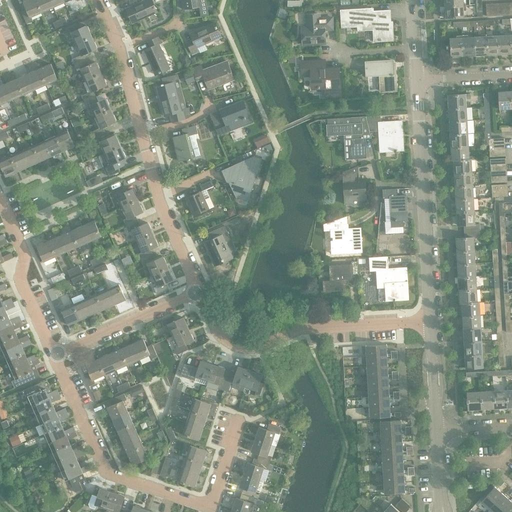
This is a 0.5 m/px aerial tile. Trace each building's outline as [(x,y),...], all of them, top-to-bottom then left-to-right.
[(42,13),(36,0),(28,0),(23,2),(27,10),(21,12),(26,24),(33,21),(31,18),(42,13)] [(49,0),(36,0),(42,13),(53,8),(49,0)] [(141,0),(143,2),(126,9),(132,23),(157,12),(151,0),(141,0)] [(181,0),(183,9),(199,7),(198,0),(181,0)] [(463,5),(445,6),(446,19),(464,18),(463,5)] [(341,11),(342,24),(342,28),(358,27),(358,31),(373,30),(374,42),(393,41),(392,26),(391,26),(390,11),(373,12),(373,9),(341,11)] [(306,15),(307,24),(307,27),(302,27),(303,46),(326,44),(325,30),(333,30),(332,18),(320,19),(319,14),(306,15)] [(65,18),(59,20),(61,26),(67,23),(65,18)] [(61,26),(59,20),(53,23),(56,29),(61,26)] [(215,23),(212,24),(190,34),(193,41),(187,43),(192,54),(198,52),(197,48),(221,37),(215,23)] [(71,33),(76,44),(92,37),(87,26),(79,29),(77,24),(65,29),(67,35),(71,33)] [(499,36),(487,37),(488,55),(500,54),(499,36)] [(511,53),(511,36),(499,36),(500,54),(511,53)] [(72,60),(74,66),(86,60),(84,55),(97,49),(92,37),(76,44),(81,56),(72,60)] [(151,48),(144,50),(155,75),(169,69),(158,45),(162,43),(159,37),(148,42),(151,48)] [(487,37),(474,38),(475,56),(488,55),(487,37)] [(463,56),(462,38),(450,39),(451,57),(463,56)] [(474,38),(462,38),(463,56),(475,56),(474,38)] [(184,56),(182,60),(185,66),(191,64),(187,55),(184,56)] [(86,60),(74,66),(77,71),(81,70),(86,81),(101,74),(96,62),(89,66),(86,60)] [(201,65),(192,69),(193,71),(196,81),(197,81),(204,78),(208,90),(234,80),(227,61),(203,70),(201,65)] [(325,61),(301,62),(302,76),(311,76),(312,89),(326,88),(326,97),(340,96),(339,68),(325,69),(325,61)] [(393,61),(366,63),(367,76),(380,75),(381,92),(396,91),(395,67),(393,68),(393,61)] [(51,64),(39,69),(46,85),(58,80),(51,64)] [(39,69),(28,74),(35,90),(46,85),(39,69)] [(193,71),(184,74),(188,84),(196,81),(193,71)] [(28,74),(16,79),(23,95),(35,90),(28,74)] [(81,96),(84,102),(96,97),(93,91),(106,86),(101,74),(86,81),(91,92),(81,96)] [(16,79),(5,84),(12,100),(23,95),(16,79)] [(162,86),(157,87),(164,116),(170,115),(172,123),(186,119),(184,111),(181,111),(174,83),(164,85),(164,84),(161,85),(162,86)] [(12,100),(5,84),(0,86),(0,104),(0,105),(12,100)] [(511,108),(511,92),(499,93),(500,109),(511,108)] [(448,95),(449,109),(466,108),(465,94),(448,95)] [(59,99),(61,104),(67,102),(65,96),(59,99)] [(96,97),(84,102),(87,108),(90,106),(95,117),(111,110),(106,99),(98,102),(96,97)] [(224,118),(214,122),(219,135),(229,131),(227,126),(243,119),(244,120),(246,119),(249,117),(243,101),(220,110),(224,118)] [(48,104),(42,106),(45,112),(50,109),(48,104)] [(45,112),(42,106),(36,109),(39,114),(45,112)] [(466,108),(449,109),(450,122),(467,121),(466,108)] [(91,133),(94,139),(105,133),(103,128),(116,122),(111,110),(95,117),(100,128),(91,133)] [(52,112),(46,115),(48,120),(54,118),(52,112)] [(25,114),(19,116),(22,122),(27,119),(25,114)] [(48,120),(46,115),(40,117),(43,123),(48,120)] [(22,122),(19,116),(8,122),(10,127),(22,122)] [(380,116),(366,117),(370,132),(379,131),(380,152),(395,152),(397,152),(397,151),(404,151),(402,121),(381,122),(380,116)] [(79,117),(70,121),(73,127),(81,124),(79,117)] [(366,117),(327,120),(328,136),(348,135),(349,159),(366,158),(365,140),(371,139),(366,117)] [(467,121),(450,122),(451,135),(468,134),(467,121)] [(29,122),(23,125),(25,130),(31,128),(29,122)] [(25,130),(23,125),(17,127),(19,133),(25,130)] [(189,136),(195,135),(198,134),(196,126),(182,129),(183,135),(174,138),(180,162),(200,156),(198,148),(192,149),(189,136)] [(68,131),(56,136),(63,152),(74,147),(68,131)] [(7,132),(1,134),(4,140),(9,138),(7,132)] [(105,133),(94,139),(96,145),(100,143),(105,154),(120,147),(115,135),(108,139),(105,133)] [(468,134),(451,135),(451,148),(468,147),(468,134)] [(56,136),(45,141),(51,157),(63,152),(56,136)] [(45,141),(33,146),(40,162),(51,157),(45,141)] [(33,146),(22,151),(29,167),(40,162),(33,146)] [(120,147),(105,154),(99,157),(106,174),(108,173),(109,177),(120,172),(119,168),(125,166),(122,160),(126,159),(120,147)] [(468,147),(451,148),(452,160),(471,160),(471,159),(469,159),(468,147)] [(22,151),(11,156),(17,172),(29,167),(22,151)] [(17,172),(11,156),(0,161),(0,163),(6,177),(17,172)] [(223,171),(227,182),(233,184),(232,187),(236,197),(248,201),(261,160),(254,157),(223,171)] [(471,160),(452,160),(452,161),(454,161),(455,174),(472,172),(471,160)] [(357,167),(343,172),(343,176),(344,176),(346,205),(353,205),(353,202),(366,201),(365,179),(358,180),(357,167)] [(472,172),(455,174),(456,187),(472,185),(472,172)] [(200,186),(202,191),(213,186),(211,181),(200,186)] [(472,185),(456,187),(456,200),(473,198),(472,185)] [(117,197),(122,208),(138,201),(133,189),(125,192),(123,187),(111,192),(114,198),(117,197)] [(397,189),(383,190),(383,199),(390,199),(391,222),(391,228),(404,227),(404,223),(404,221),(408,221),(406,196),(397,196),(397,189)] [(204,200),(200,192),(186,198),(194,216),(208,210),(208,209),(214,207),(210,198),(204,200)] [(473,198),(456,200),(457,212),(474,211),(473,198)] [(138,201),(122,208),(127,219),(123,220),(126,226),(138,221),(136,216),(143,212),(138,201)] [(229,210),(228,213),(230,217),(237,215),(234,208),(229,210)] [(474,211),(457,212),(458,226),(464,225),(475,224),(474,211)] [(331,254),(340,254),(362,253),(361,228),(346,229),(346,218),(330,223),(330,231),(331,241),(331,254)] [(94,221),(83,226),(90,242),(101,237),(94,221)] [(138,221),(126,226),(129,232),(132,231),(137,242),(153,235),(148,223),(140,226),(138,221)] [(83,226),(71,231),(78,247),(90,242),(83,226)] [(210,241),(206,243),(216,264),(231,258),(224,243),(230,240),(224,226),(207,234),(210,241)] [(71,231),(60,236),(67,252),(78,247),(71,231)] [(153,235),(137,242),(142,253),(139,254),(141,260),(153,255),(151,250),(158,246),(153,235)] [(60,236),(49,241),(56,257),(67,252),(60,236)] [(456,238),(457,252),(474,251),(473,238),(464,238),(456,238)] [(56,257),(49,241),(37,247),(44,262),(56,257)] [(474,251),(457,252),(458,265),(475,264),(474,251)] [(0,252),(0,264),(13,258),(11,253),(2,257),(0,252)] [(153,255),(141,260),(144,266),(147,265),(152,276),(168,269),(163,257),(155,260),(153,255)] [(102,256),(96,259),(99,264),(104,262),(102,256)] [(388,257),(370,258),(371,271),(377,271),(378,288),(386,287),(387,301),(394,300),(394,302),(395,301),(395,300),(408,300),(407,268),(389,269),(388,257)] [(99,264),(96,259),(90,261),(93,267),(99,264)] [(106,264),(100,267),(102,273),(108,270),(106,264)] [(475,264),(458,265),(459,278),(476,277),(475,264)] [(330,281),(323,282),(324,292),(346,291),(345,281),(352,280),(352,265),(330,266),(330,281)] [(79,266),(73,269),(76,274),(82,272),(79,266)] [(102,273),(100,267),(94,270),(96,275),(102,273)] [(76,274),(73,269),(68,271),(70,277),(76,274)] [(168,269),(152,276),(157,287),(154,288),(156,294),(168,289),(166,284),(173,280),(168,269)] [(63,273),(51,278),(54,284),(65,279),(63,273)] [(83,274),(77,277),(79,283),(85,280),(83,274)] [(79,283),(77,277),(71,280),(74,285),(79,283)] [(476,277),(459,278),(459,291),(476,290),(476,277)] [(119,284),(107,290),(114,305),(126,300),(119,284)] [(107,290),(96,295),(103,310),(114,305),(107,290)] [(476,290),(459,291),(460,304),(479,302),(477,302),(476,290)] [(96,295),(85,300),(92,315),(103,310),(96,295)] [(0,298),(0,308),(13,303),(11,299),(2,303),(0,298)] [(85,300),(73,305),(80,320),(92,315),(85,300)] [(479,302),(460,304),(462,304),(463,317),(480,315),(479,302)] [(13,303),(0,308),(0,319),(8,316),(6,311),(15,307),(13,303)] [(80,320),(73,305),(62,310),(61,306),(54,309),(60,320),(65,318),(69,326),(80,320)] [(480,315),(463,317),(464,329),(481,328),(480,315)] [(8,316),(0,319),(0,330),(21,322),(19,317),(10,321),(8,316)] [(168,325),(173,336),(188,330),(183,318),(176,321),(173,316),(162,321),(164,327),(168,325)] [(21,322),(0,330),(0,342),(16,335),(14,330),(23,326),(21,322)] [(481,328),(464,329),(464,342),(481,341),(481,328)] [(188,330),(173,336),(178,348),(174,349),(177,355),(188,350),(186,345),(194,341),(188,330)] [(16,335),(0,342),(0,345),(3,352),(29,340),(28,336),(18,340),(16,335)] [(29,340),(3,352),(7,361),(25,354),(22,349),(31,345),(29,340)] [(143,340),(131,345),(138,360),(149,356),(151,359),(157,356),(152,345),(147,347),(143,340)] [(481,341),(464,342),(465,355),(482,354),(481,341)] [(131,345),(120,350),(127,365),(138,360),(131,345)] [(366,346),(366,357),(387,356),(386,345),(366,346)] [(120,350),(109,355),(116,370),(127,365),(120,350)] [(25,354),(7,361),(11,371),(38,359),(36,354),(27,358),(25,354)] [(482,354),(465,355),(466,369),(483,368),(482,354)] [(109,355),(97,360),(104,376),(116,370),(109,355)] [(387,356),(366,357),(367,367),(388,366),(387,356)] [(38,359),(11,371),(15,380),(12,381),(15,388),(34,379),(32,373),(33,373),(31,367),(40,363),(38,359)] [(104,376),(97,360),(86,365),(89,373),(84,375),(89,387),(95,384),(93,380),(104,376)] [(198,369),(184,364),(180,377),(195,381),(196,378),(208,381),(213,365),(201,361),(198,369)] [(213,365),(208,381),(219,385),(218,389),(224,391),(228,379),(222,377),(225,369),(213,365)] [(388,366),(367,367),(368,377),(388,376),(388,366)] [(228,379),(224,391),(230,393),(233,384),(245,387),(250,371),(238,367),(233,381),(228,379)] [(250,371),(245,387),(256,391),(255,395),(261,397),(265,385),(260,383),(262,375),(250,371)] [(139,378),(141,383),(147,381),(145,375),(139,378)] [(388,376),(368,377),(368,387),(389,386),(388,376)] [(128,382),(122,385),(125,391),(131,388),(128,382)] [(28,397),(32,406),(59,395),(57,390),(48,394),(45,389),(44,390),(41,383),(19,393),(22,400),(28,397)] [(125,391),(122,385),(116,388),(119,393),(125,391)] [(389,386),(368,387),(369,398),(389,396),(389,386)] [(506,391),(493,392),(494,409),(507,408),(506,391)] [(481,409),(480,392),(467,393),(468,410),(481,409)] [(493,392),(480,392),(481,409),(494,409),(493,392)] [(100,393),(94,395),(96,402),(103,399),(100,393)] [(107,408),(113,420),(128,413),(123,402),(127,400),(124,394),(113,399),(115,405),(107,408)] [(59,395),(32,406),(36,416),(54,408),(52,403),(61,399),(59,395)] [(389,396),(369,398),(369,408),(390,407),(389,396)] [(195,399),(191,411),(207,417),(211,404),(195,399)] [(390,407),(369,408),(370,419),(390,417),(390,407)] [(54,408),(36,416),(40,425),(67,413),(65,409),(56,413),(54,408)] [(147,411),(150,417),(155,415),(153,409),(147,411)] [(191,411),(187,423),(203,428),(207,417),(191,411)] [(67,413),(40,425),(45,434),(62,426),(60,422),(69,418),(67,413)] [(128,413),(113,420),(118,431),(133,424),(128,413)] [(155,415),(150,417),(152,423),(158,420),(155,415)] [(7,421),(1,423),(4,429),(9,427),(7,421)] [(380,422),(381,433),(401,431),(401,421),(380,422)] [(203,428),(187,423),(183,435),(199,441),(203,428)] [(133,424),(118,431),(123,443),(138,436),(133,424)] [(255,440),(271,445),(276,447),(280,435),(279,435),(281,429),(269,425),(267,430),(259,428),(255,440)] [(62,426),(45,434),(49,444),(75,432),(73,427),(64,431),(62,426)] [(166,430),(168,436),(174,433),(171,428),(166,430)] [(157,434),(160,440),(165,437),(163,431),(157,434)] [(401,431),(381,433),(381,443),(402,442),(401,431)] [(75,432),(49,444),(53,453),(70,445),(68,440),(77,436),(75,432)] [(174,433),(168,436),(171,442),(176,439),(174,433)] [(17,435),(9,439),(13,447),(21,443),(17,435)] [(138,436),(123,443),(128,454),(143,447),(138,436)] [(271,445),(255,440),(251,452),(259,454),(257,460),(269,464),(271,458),(267,456),(271,445)] [(402,442),(381,443),(382,453),(403,452),(402,442)] [(70,445),(53,453),(57,462),(83,450),(81,446),(72,450),(70,445)] [(190,446),(186,458),(202,463),(206,451),(190,446)] [(143,447),(128,454),(133,466),(148,459),(143,447)] [(83,450),(57,462),(61,471),(79,464),(76,459),(85,455),(83,450)] [(403,452),(382,453),(383,463),(403,462),(403,452)] [(186,458),(182,470),(199,475),(202,463),(186,458)] [(248,463),(243,475),(260,480),(263,469),(267,470),(269,464),(257,460),(253,459),(251,464),(248,463)] [(151,473),(157,475),(161,463),(155,461),(151,473)] [(403,462),(383,463),(383,473),(404,472),(403,462)] [(79,464),(61,471),(65,481),(92,470),(90,465),(81,469),(79,464)] [(169,466),(164,464),(160,476),(165,478),(169,466)] [(29,468),(23,470),(25,476),(32,473),(29,468)] [(199,475),(182,470),(178,482),(195,487),(199,475)] [(404,472),(383,473),(384,484),(404,482),(404,472)] [(32,473),(25,476),(28,482),(35,479),(32,473)] [(243,475),(239,487),(243,488),(242,494),(258,499),(260,493),(256,492),(260,480),(243,475)] [(404,482),(384,484),(384,494),(405,493),(404,482)] [(79,483),(72,486),(75,493),(82,490),(79,483)] [(481,503),(489,510),(502,494),(494,487),(481,503)] [(95,505),(107,509),(112,493),(100,489),(97,497),(92,495),(88,507),(94,509),(95,505)] [(112,493),(107,509),(105,511),(124,511),(120,510),(124,497),(112,493)] [(233,499),(231,504),(232,505),(234,505),(232,510),(236,511),(253,511),(258,499),(242,494),(240,500),(236,498),(236,499),(233,498),(233,499)] [(502,494),(489,510),(491,511),(500,511),(510,501),(502,494)] [(267,495),(264,502),(273,504),(275,498),(267,495)] [(402,499),(395,506),(402,511),(406,511),(411,507),(402,499)] [(500,511),(511,511),(511,502),(510,501),(500,511)]
